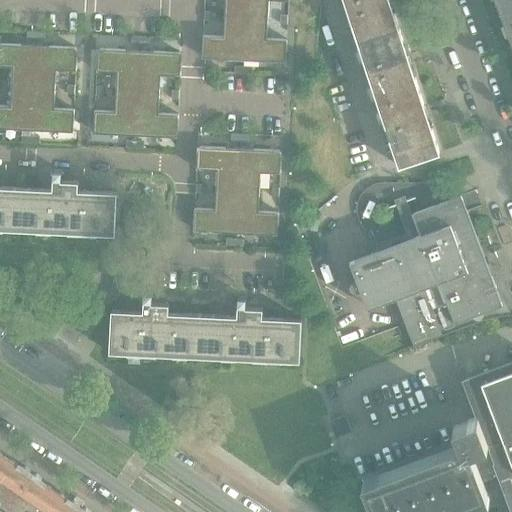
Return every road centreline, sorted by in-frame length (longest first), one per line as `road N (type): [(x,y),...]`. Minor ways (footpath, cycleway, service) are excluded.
road 1 (residential): [(39,374),(116,268),(179,256),(190,167)]
road 2 (residential): [(242,511),(39,374)]
road 3 (residential): [(197,12),(0,4)]
road 4 (residential): [(190,167),(0,160)]
road 5 (residential): [(511,176),(451,0)]
road 6 (residential): [(0,406),(152,511)]
road 7 (residential): [(190,167),(197,12)]
